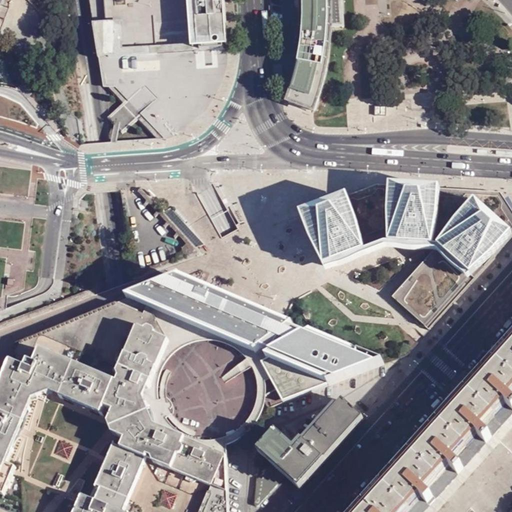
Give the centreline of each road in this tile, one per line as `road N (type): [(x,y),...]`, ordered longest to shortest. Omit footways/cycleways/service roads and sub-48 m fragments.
road 1 (tertiary): [(113,511),(121,283),(80,0)]
road 2 (primary): [(315,511),(511,293)]
road 3 (primary): [(319,149),(423,136),(511,141)]
road 4 (primary): [(319,149),(511,168)]
road 5 (tertiary): [(188,160),(249,161),(319,149)]
road 6 (tertiary): [(188,160),(64,162)]
